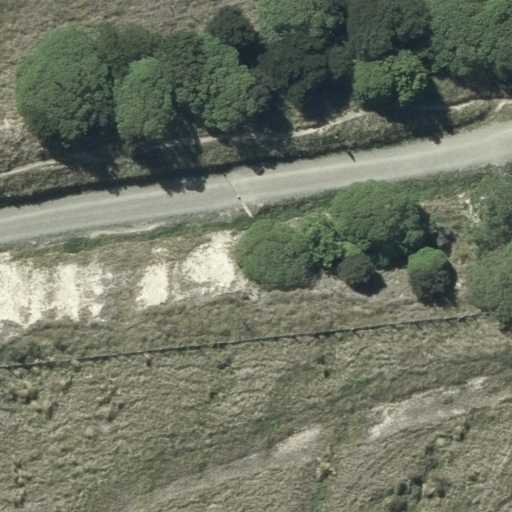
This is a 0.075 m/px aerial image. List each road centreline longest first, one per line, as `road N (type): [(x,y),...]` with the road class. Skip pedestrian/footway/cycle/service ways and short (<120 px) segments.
road 1 (track): [(511,143),(0,228)]
road 2 (trunk): [(511,311),(353,0)]
